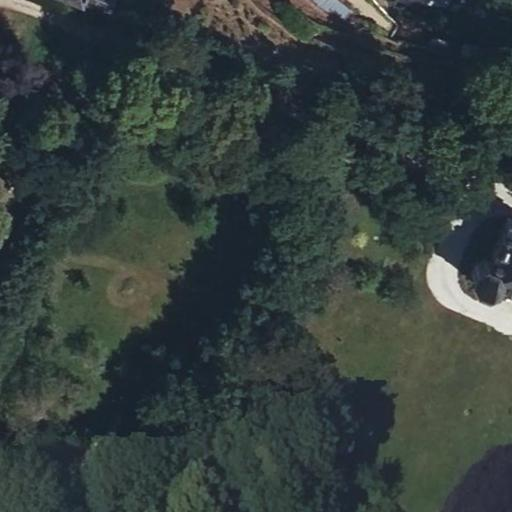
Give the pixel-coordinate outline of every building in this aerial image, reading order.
[(81,0),(104,10),(108,0),(81,0)] [(122,0),(117,10),(129,16),(137,0),(122,0)] [(304,0),(316,9),(341,21),(347,13),(329,0),(325,0),(324,0),(304,0)] [(398,0),(396,6),(421,17),(424,10),(435,15),(440,0),(398,0)] [(453,56),(454,43),(429,40),(428,53),(453,56)] [(453,56),(492,60),(493,48),(454,43),(453,56)] [(511,220),(505,218),(487,261),(482,260),(474,263),(470,274),(474,285),(484,290),(496,285),(497,281),(511,287),(511,220)]
